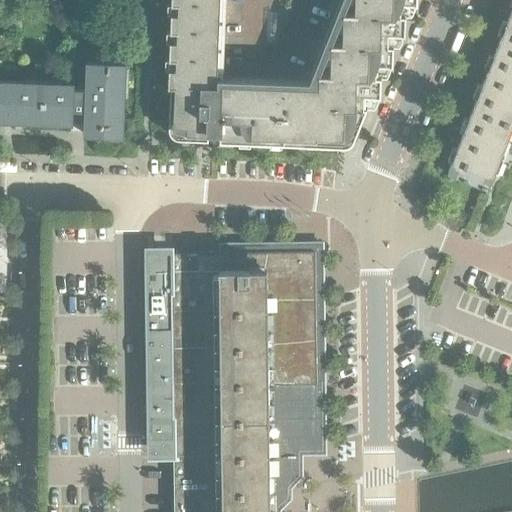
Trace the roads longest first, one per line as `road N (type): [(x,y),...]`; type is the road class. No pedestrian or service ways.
road 1 (residential): [(30,511),(33,186)]
road 2 (residential): [(131,511),(130,190)]
road 3 (tertiary): [(379,511),(373,211)]
road 4 (residential): [(130,190),(269,193),(373,211)]
road 5 (tertiary): [(373,211),(454,0)]
road 6 (residential): [(373,211),(511,268)]
